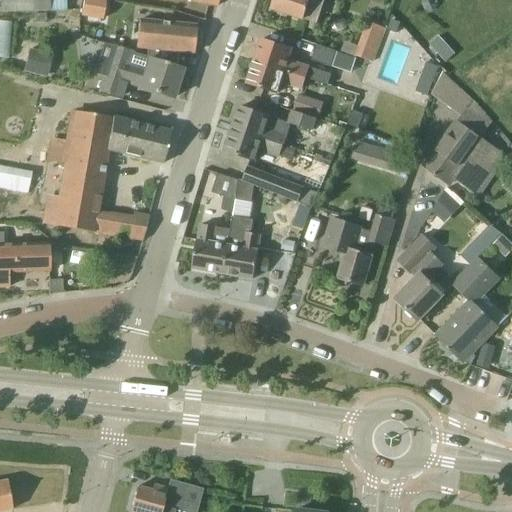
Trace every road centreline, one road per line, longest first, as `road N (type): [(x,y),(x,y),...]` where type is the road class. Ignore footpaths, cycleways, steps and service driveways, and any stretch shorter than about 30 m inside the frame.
road 1 (residential): [(496,408),(264,323),(144,301)]
road 2 (unclassified): [(144,301),(238,0)]
road 3 (tertiary): [(115,414),(261,428),(362,448)]
road 4 (tertiary): [(366,423),(262,402),(122,389)]
road 5 (residential): [(0,327),(144,301)]
road 6 (tertiary): [(122,389),(0,377)]
